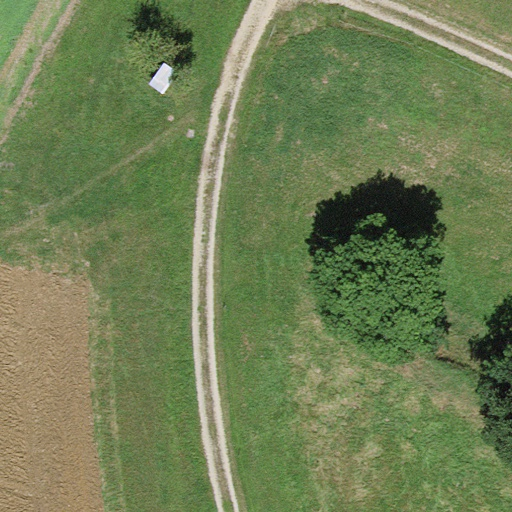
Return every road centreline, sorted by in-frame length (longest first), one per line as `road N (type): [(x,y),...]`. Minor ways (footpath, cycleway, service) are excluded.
road 1 (track): [(265,0),(206,169),(203,405),(221,511)]
road 2 (track): [(0,223),(131,159),(230,83)]
road 3 (track): [(330,0),(511,75)]
